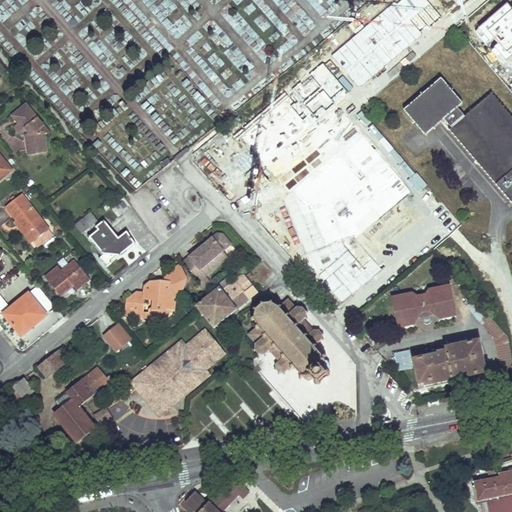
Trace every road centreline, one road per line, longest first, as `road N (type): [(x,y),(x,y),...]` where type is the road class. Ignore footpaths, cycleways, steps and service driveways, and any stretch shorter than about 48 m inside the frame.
road 1 (residential): [(369,380),(315,305),(222,204),(18,370)]
road 2 (primary): [(368,437),(152,477)]
road 3 (primary): [(152,477),(0,510)]
